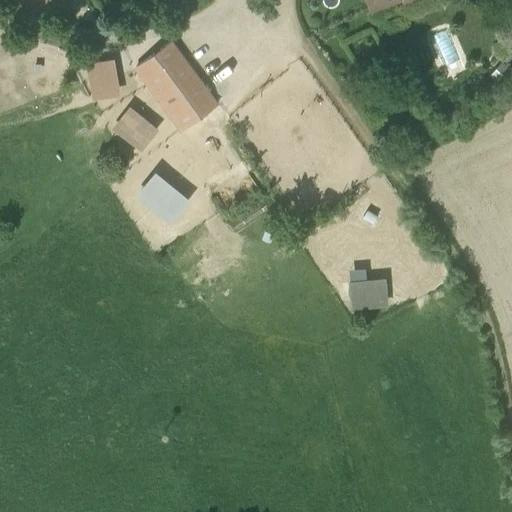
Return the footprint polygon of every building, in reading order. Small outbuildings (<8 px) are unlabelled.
[(368,0),(373,9),(394,0),(368,0)] [(217,104),(171,40),(136,66),(183,129),(217,104)] [(119,91),(114,62),(92,65),(96,95),(119,91)] [(157,130),(130,110),(117,127),(143,147),(157,130)] [(191,200),(159,173),(142,193),(173,220),(191,200)] [(355,308),(387,306),(385,279),(353,281),(355,308)]
